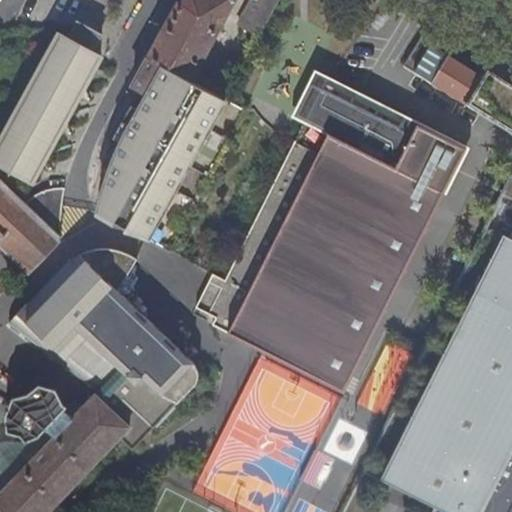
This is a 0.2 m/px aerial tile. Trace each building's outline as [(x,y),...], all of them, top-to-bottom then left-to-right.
[(219,30),(234,0),(182,0),(180,1),(149,57),(191,80),(211,44),(216,47),(223,33),(219,30)] [(251,0),(239,24),(259,35),(278,0),(251,0)] [(0,147),(0,162),(34,181),(36,179),(101,56),(92,51),(101,36),(79,24),(71,38),(62,33),(0,147)] [(436,76),(448,55),(432,44),(418,65),(436,76)] [(436,76),(418,65),(415,71),(466,103),(489,66),(484,62),(477,73),(448,55),(436,76)] [(148,239),(225,99),(191,80),(149,57),(133,86),(153,96),(145,110),(127,144),(119,160),(129,165),(102,213),(148,239)] [(511,80),(489,66),(466,103),(511,131),(511,80)] [(216,323),(343,387),(442,189),(447,191),(469,147),(420,122),(415,131),(366,106),(326,86),(229,278),(216,272),(199,306),(219,316),(216,323)] [(117,139),(127,144),(145,110),(136,106),(117,139)] [(129,165),(119,160),(117,165),(102,213),(129,165)] [(31,271),(63,237),(62,235),(48,222),(27,202),(25,200),(0,176),(0,241),(25,266),(31,271)] [(62,197),(64,193),(65,193),(67,187),(64,187),(54,187),(45,190),(35,195),(27,202),(48,222),(57,207),(61,200),(62,197)] [(62,232),(63,209),(57,207),(48,222),(62,235),(62,232)] [(511,511),(511,237),(505,234),(382,478),(448,511),(511,511)] [(93,249),(81,254),(120,291),(139,257),(135,255),(130,252),(120,249),(109,248),(93,249)] [(0,511),(48,511),(122,435),(136,449),(199,383),(202,379),(203,375),(203,372),(202,367),(200,362),(123,289),(140,258),(139,257),(120,291),(81,254),(71,259),(66,263),(9,323),(99,390),(80,410),(70,404),(60,410),(40,393),(21,404),(12,423),(29,438),(41,429),(52,439),(0,493),(0,511)]
